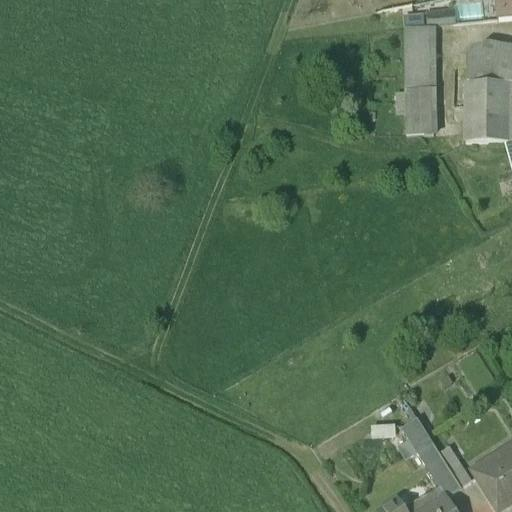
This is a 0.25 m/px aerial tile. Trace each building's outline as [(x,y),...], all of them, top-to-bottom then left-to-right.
[(511,21),(511,0),(502,0),(495,2),(497,23),(511,21)] [(452,14),(437,15),(437,18),(428,19),(429,30),(453,27),(452,14)] [(429,30),(404,32),(405,96),(405,116),(432,115),(429,30)] [(511,49),(489,45),(484,65),(466,65),(466,86),(507,87),(508,87),(511,88),(511,49)] [(507,87),(466,86),(465,146),(506,146),(506,108),(507,87)] [(405,96),(395,96),(396,116),(405,116),(405,96)] [(438,382),(444,392),(452,387),(447,378),(438,382)] [(439,457),(417,422),(402,431),(424,467),(429,464),(428,463),(439,457)] [(401,424),(378,425),(379,438),(402,437),(401,424)] [(511,447),(497,457),(501,464),(475,480),(494,511),(503,511),(511,506),(511,447)] [(460,467),(450,450),(439,456),(447,470),(450,473),(460,467)] [(439,457),(428,463),(429,464),(437,476),(447,470),(439,456),(439,457)] [(472,485),(460,467),(450,473),(461,492),(472,485)] [(450,473),(447,470),(437,476),(451,498),(461,492),(450,473)] [(424,511),(454,511),(445,498),(424,511)]
